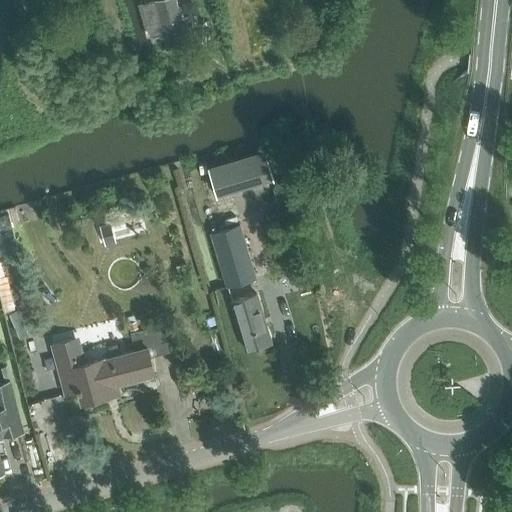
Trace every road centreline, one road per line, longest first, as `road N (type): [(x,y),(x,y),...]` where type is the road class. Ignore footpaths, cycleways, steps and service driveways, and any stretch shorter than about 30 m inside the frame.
road 1 (tertiary): [(2,511),(386,392)]
road 2 (primary): [(456,320),(496,0)]
road 3 (track): [(320,143),(340,238),(344,380)]
